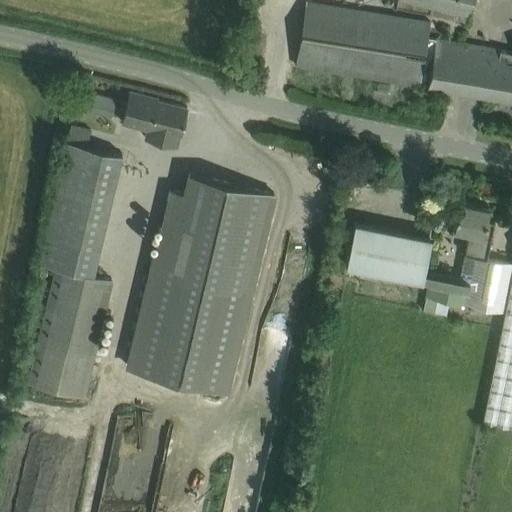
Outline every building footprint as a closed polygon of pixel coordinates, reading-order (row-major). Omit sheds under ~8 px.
[(304,0),(294,64),(511,99),(511,51),(425,37),(428,21),(304,0)] [(407,0),(458,13),(457,20),(468,23),(471,13),(469,13),(471,0),(407,0)] [(121,120),(146,126),(143,135),(175,143),(185,105),(128,90),(121,120)] [(64,138),(49,201),(35,260),(54,264),(26,380),(81,393),(109,276),(91,272),(120,152),(64,138)] [(339,165),(340,156),(317,154),(316,163),(339,165)] [(169,187),(127,365),(224,388),(272,191),(188,171),(183,190),(169,187)] [(503,311),(511,263),(511,261),(485,256),(493,220),(485,218),(487,207),(457,201),(453,220),(451,228),(467,231),(458,276),(422,269),(429,236),(353,221),(344,262),(421,277),(420,279),(427,281),(424,295),(503,311)] [(300,216),(299,232),(316,232),(317,217),(300,216)] [(511,263),(503,311),(481,420),(511,425),(511,263)]
